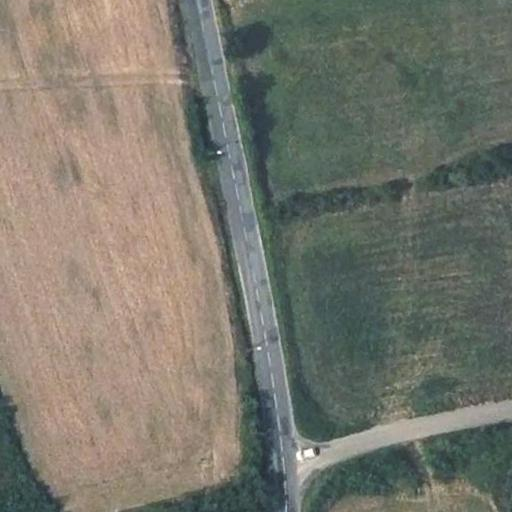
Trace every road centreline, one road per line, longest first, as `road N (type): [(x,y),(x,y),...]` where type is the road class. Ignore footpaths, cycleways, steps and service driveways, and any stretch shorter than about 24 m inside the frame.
road 1 (unclassified): [(282,473),(195,0)]
road 2 (residential): [(511,410),(383,436),(282,473)]
